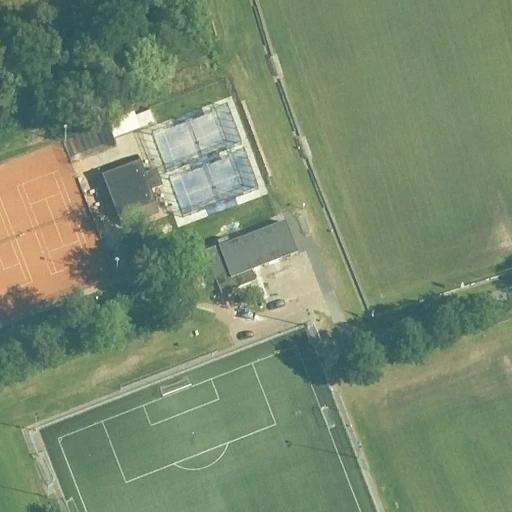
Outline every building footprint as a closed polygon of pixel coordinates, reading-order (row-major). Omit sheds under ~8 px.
[(139,133),(135,121),(133,117),(107,126),(113,143),(139,133)] [(167,144),(206,129),(203,121),(164,136),(167,144)] [(147,193),(160,188),(154,172),(141,177),(134,159),(98,172),(119,227),(155,214),(147,193)] [(255,285),(251,275),(239,243),(231,224),(197,237),(220,298),(255,285)] [(285,225),(239,243),(251,275),(297,257),(285,225)]
